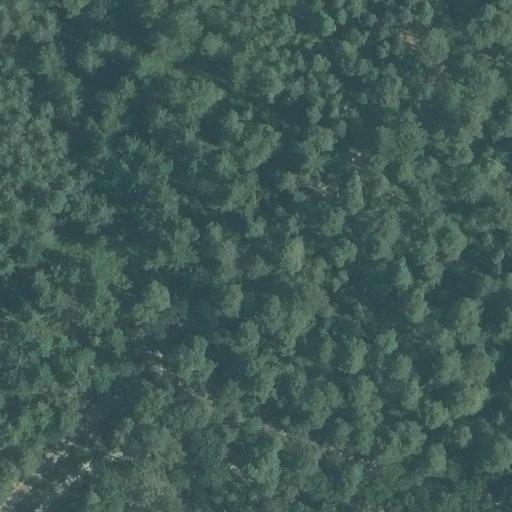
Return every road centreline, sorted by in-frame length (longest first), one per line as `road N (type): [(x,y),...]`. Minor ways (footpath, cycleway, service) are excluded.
road 1 (track): [(387,0),(422,62),(410,103),(173,328),(143,386)]
road 2 (track): [(511,511),(143,386)]
road 3 (track): [(143,386),(80,431),(4,511)]
